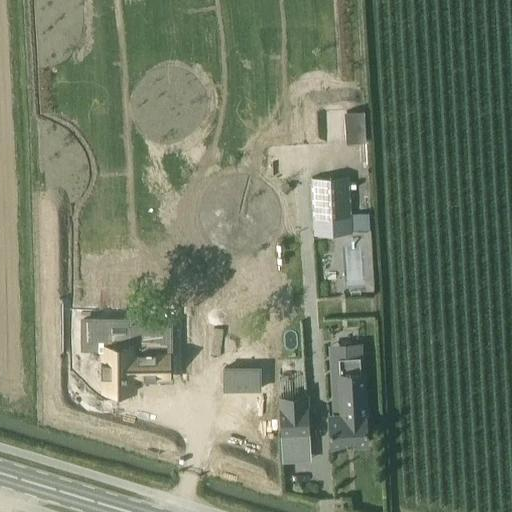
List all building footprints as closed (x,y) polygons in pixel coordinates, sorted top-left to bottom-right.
[(368,109),(348,109),(349,141),(369,140),(368,109)] [(348,176),(312,178),(314,215),(350,214),(348,176)] [(91,319),(83,319),(84,348),(103,348),(103,351),(103,361),(101,361),(101,375),(103,375),(104,391),(111,391),(111,395),(128,395),(128,391),(134,391),(134,382),(134,378),(169,378),(169,352),(173,352),(172,325),(131,326),(131,336),(108,336),(108,319),(91,320),(91,319)] [(342,416),(330,416),(331,445),(368,443),(364,372),(361,372),(360,344),(356,344),(356,345),(359,345),(359,356),(339,357),(342,416)] [(260,368),(224,368),(224,390),(260,390),(260,368)] [(296,396),(280,397),(282,435),(309,434),(308,418),(297,419),(296,396)]
